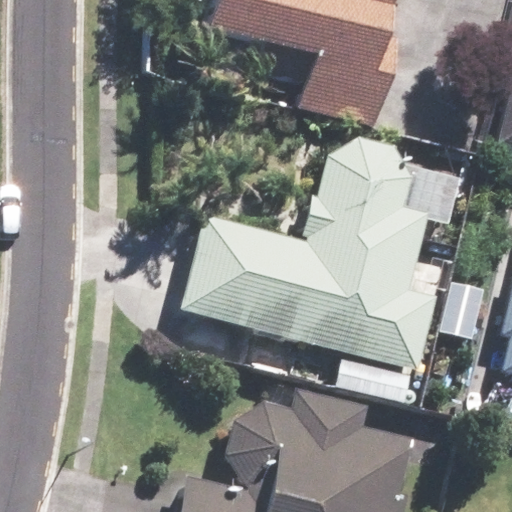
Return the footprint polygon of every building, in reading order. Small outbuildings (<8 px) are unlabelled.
[(190,0),(181,41),(293,68),(282,114),(360,132),(380,45),(361,40),(370,0),(190,0)] [(511,24),(480,154),(511,161),(511,24)] [(320,391),(389,408),(397,378),(401,379),(419,306),(393,299),(411,225),(435,231),(446,184),(388,169),(378,154),(343,145),(312,162),(302,204),(296,203),(285,248),(186,224),(162,319),(328,360),(320,391)] [(511,277),(502,275),(485,343),(495,346),(486,380),(511,386),(511,277)] [(457,317),(434,311),(427,342),(449,348),(457,317)] [(353,413),(280,397),(276,418),(248,411),(216,432),(209,462),(228,498),(168,485),(161,511),(389,511),(392,502),(385,500),(398,445),(348,433),(353,413)]
